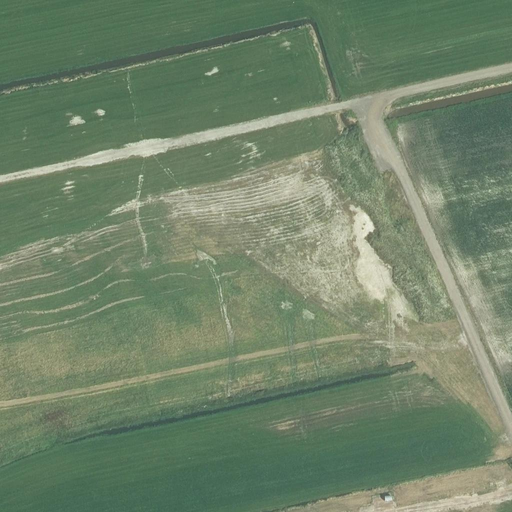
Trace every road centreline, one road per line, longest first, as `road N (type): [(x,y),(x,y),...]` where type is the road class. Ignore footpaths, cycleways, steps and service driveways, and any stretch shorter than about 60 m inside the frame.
road 1 (track): [(0,180),(511,68)]
road 2 (unknown): [(375,98),(511,421)]
